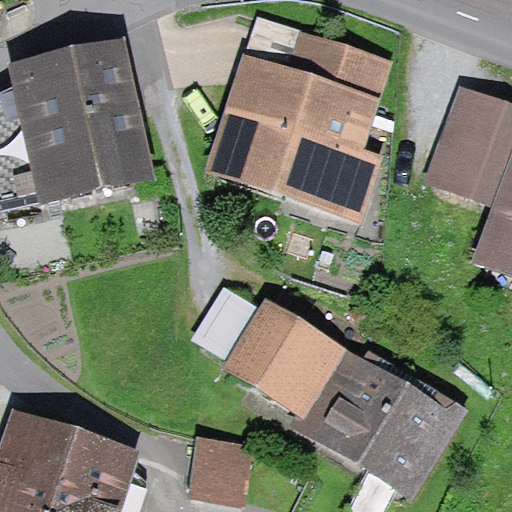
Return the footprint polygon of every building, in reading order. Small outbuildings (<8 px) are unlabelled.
[(0,212),(66,198),(65,192),(137,177),(111,57),(97,60),(96,56),(67,63),(70,79),(20,89),(0,97),(0,212)] [(356,217),(372,167),(340,156),(352,118),(362,121),(377,73),(325,56),(313,93),(295,88),(291,100),(257,89),(233,164),(317,192),(313,203),(356,217)] [(473,249),(511,263),(511,120),(465,103),(444,160),(498,179),(473,249)] [(267,316),(233,371),(304,415),(339,359),(267,316)] [(398,488),(439,420),(339,359),(304,415),(298,425),(398,488)] [(0,472),(0,511),(52,511),(74,447),(18,428),(3,473),(0,472)] [(196,444),(189,499),(240,505),(247,451),(196,444)] [(106,481),(113,459),(74,447),(52,511),(136,511),(145,488),(123,481),(121,486),(106,481)]
